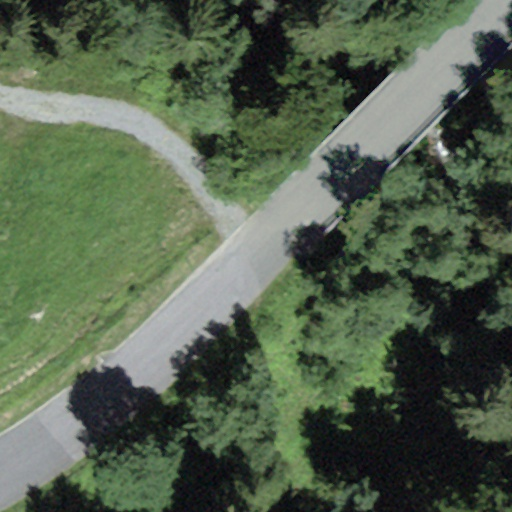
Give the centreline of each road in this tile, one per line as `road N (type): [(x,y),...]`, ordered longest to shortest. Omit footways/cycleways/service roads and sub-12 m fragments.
road 1 (tertiary): [(511,5),(169,352),(0,477)]
road 2 (track): [(0,93),(142,114),(210,165),(247,275)]
